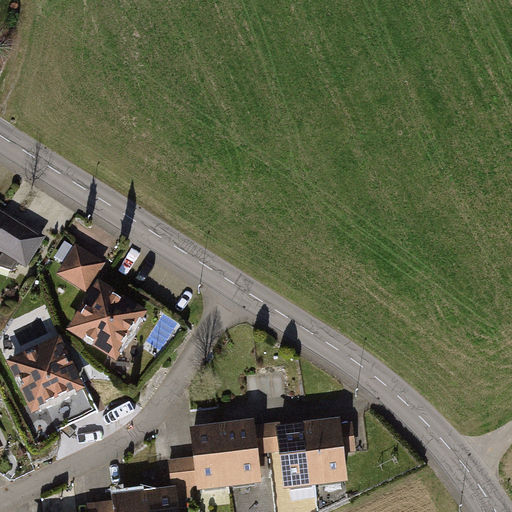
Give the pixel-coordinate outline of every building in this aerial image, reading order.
[(0,254),(26,271),(48,237),(0,206),(0,254)] [(77,245),(58,275),(87,293),(106,263),(77,245)] [(100,281),(67,329),(114,361),(148,313),(100,281)] [(60,335),(6,362),(32,414),(46,407),(59,433),(100,413),(60,335)] [(280,453),(285,490),(349,482),(345,453),(357,452),(353,423),(342,425),(341,419),(281,426),(277,427),(280,453)] [(177,499),(195,497),(194,487),(198,487),(198,492),(263,485),(260,455),(280,453),(277,427),(281,426),(281,423),(256,425),(256,420),(191,429),(194,458),(169,461),(172,488),(176,487),(177,499)] [(178,511),(176,487),(172,488),(113,494),(113,501),(88,504),(89,511),(178,511)]
